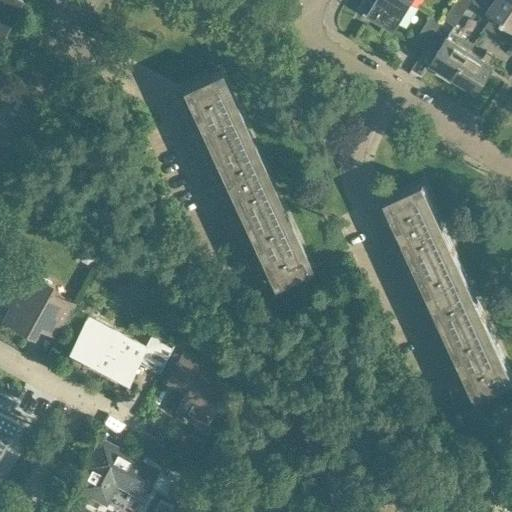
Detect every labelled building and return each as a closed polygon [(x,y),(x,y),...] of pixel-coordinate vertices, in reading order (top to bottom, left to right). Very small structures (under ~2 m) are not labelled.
[(0,0),(0,33),(9,17),(12,18),(20,2),(21,0),(0,0)] [(385,24),(395,30),(411,4),(405,0),(363,0),(359,8),(364,11),(375,18),(374,20),(384,26),(385,24)] [(456,0),(445,19),(456,26),(472,0),(456,0)] [(511,0),(496,0),(489,12),(495,16),(511,28),(511,0)] [(431,15),(414,42),(425,49),(442,22),(431,15)] [(510,43),(511,39),(511,28),(495,16),(487,27),(510,43)] [(431,63),(455,78),(472,51),(460,43),(463,36),(452,29),(431,63)] [(482,57),(472,51),(455,78),(476,91),(497,57),(487,51),(482,57)] [(215,151),(251,135),(220,69),(182,87),(183,88),(185,87),(197,113),(194,114),(200,126),(202,125),(215,151)] [(245,217),(281,200),(251,135),(215,151),(227,178),(225,179),(230,191),(233,190),(245,217)] [(418,263),(455,247),(424,181),(386,199),(386,200),(389,199),(401,225),(398,226),(404,238),(406,237),(418,263)] [(281,200),(245,217),(257,243),(255,245),(260,257),(263,256),(275,281),(272,282),(273,284),(312,266),(281,200)] [(94,236),(89,246),(98,252),(104,242),(94,236)] [(449,329),(485,312),(455,247),(418,263),(431,290),(428,291),(434,303),(436,302),(449,329)] [(55,285),(35,274),(32,280),(20,274),(11,292),(17,295),(3,319),(33,336),(41,322),(46,325),(44,329),(57,336),(75,303),(51,291),(55,285)] [(511,371),(485,312),(449,329),(461,356),(459,357),(464,369),(466,368),(478,393),(476,394),(477,396),(511,379),(511,371)] [(80,330),(68,354),(80,361),(80,362),(80,363),(81,363),(81,364),(82,364),(82,365),(83,365),(84,364),(85,364),(109,376),(121,383),(124,384),(125,383),(129,376),(137,360),(159,372),(174,343),(154,332),(146,346),(95,318),(87,334),(80,330)] [(184,348),(167,380),(186,391),(175,413),(196,424),(200,417),(208,421),(219,399),(214,396),(226,375),(195,359),(197,355),(184,348)] [(16,401),(0,392),(0,476),(4,478),(35,420),(21,412),(17,419),(8,415),(16,401)] [(87,468),(76,487),(106,504),(117,484),(144,499),(153,483),(155,484),(157,479),(155,478),(160,469),(132,454),(129,460),(97,443),(85,467),(87,468)] [(378,450),(365,474),(389,486),(402,463),(378,450)] [(97,511),(73,499),(66,511),(97,511)] [(273,511),(253,500),(246,511),(273,511)]
